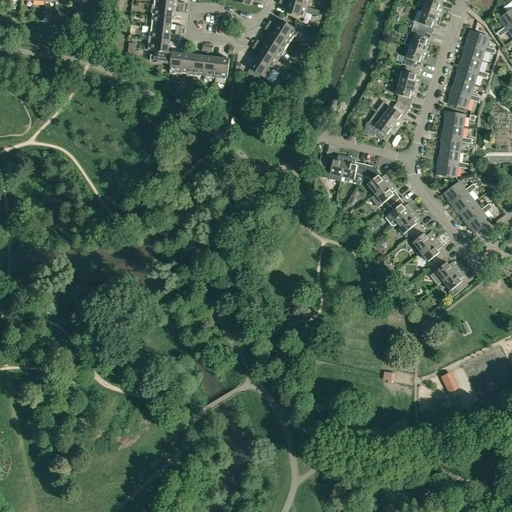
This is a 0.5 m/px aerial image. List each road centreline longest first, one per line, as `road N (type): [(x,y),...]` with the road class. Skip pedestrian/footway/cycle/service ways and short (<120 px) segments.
road 1 (residential): [(411,160),(416,187),(481,270),(511,247)]
road 2 (residential): [(411,160),(462,0)]
